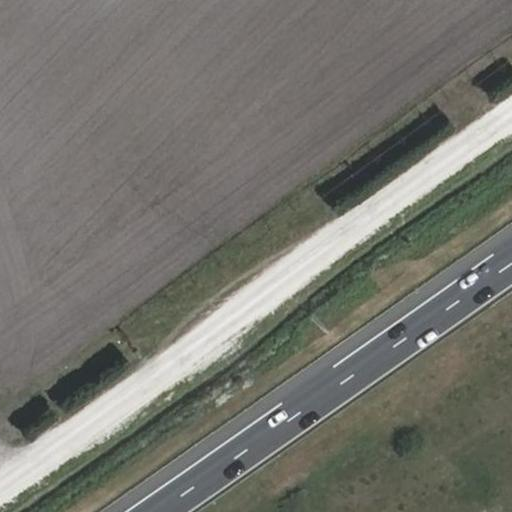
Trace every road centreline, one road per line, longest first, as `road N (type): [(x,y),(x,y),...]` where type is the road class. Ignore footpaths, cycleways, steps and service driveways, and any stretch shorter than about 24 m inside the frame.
road 1 (track): [(511,125),(0,487)]
road 2 (motorway): [(511,261),(156,511)]
